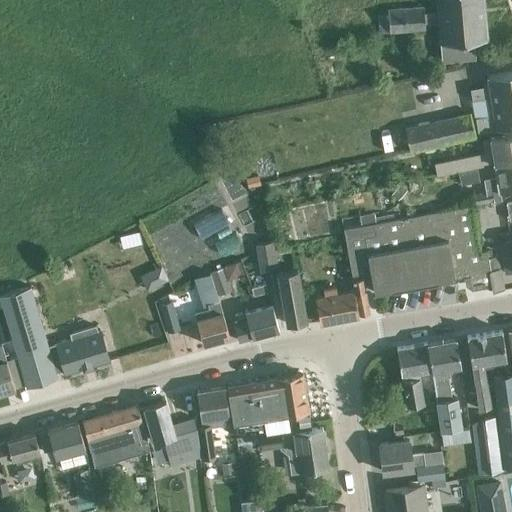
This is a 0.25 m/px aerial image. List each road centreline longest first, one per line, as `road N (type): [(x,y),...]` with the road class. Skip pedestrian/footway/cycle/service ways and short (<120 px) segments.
road 1 (tertiary): [(0,421),(331,338)]
road 2 (tertiary): [(331,338),(511,303)]
road 3 (residential): [(353,511),(331,338)]
